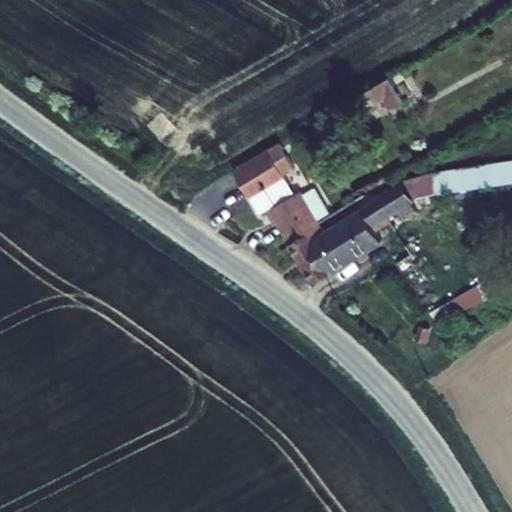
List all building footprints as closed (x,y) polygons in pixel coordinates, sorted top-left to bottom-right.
[(357,92),(365,109),(385,100),(389,107),(414,96),(402,71),(357,92)] [(416,95),(385,112),(390,120),(408,110),(414,121),(427,113),(416,95)] [(305,158),(260,184),(275,211),(310,191),(307,187),(318,181),(305,158)] [(441,187),(511,181),(511,161),(440,166),(441,187)] [(301,248),(321,282),(366,255),(358,240),(401,214),(439,190),(430,174),(322,236),(313,241),(310,243),(301,248)] [(303,224),(292,205),(263,223),(275,245),(276,245),(297,284),(321,282),(301,248),(290,232),(303,224)] [(313,241),(303,224),(290,232),(301,248),(310,243),(313,241)] [(430,309),(437,322),(484,299),(478,286),(430,309)]
